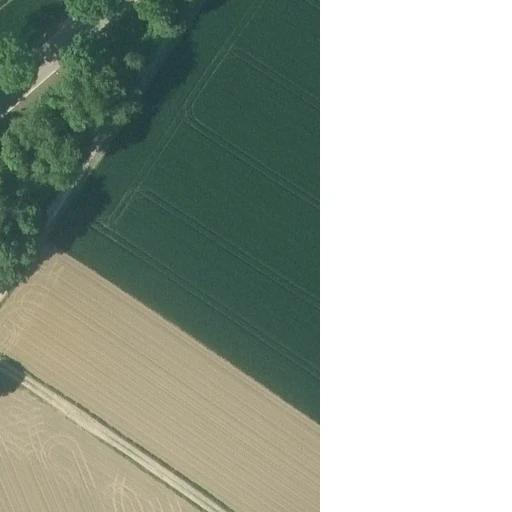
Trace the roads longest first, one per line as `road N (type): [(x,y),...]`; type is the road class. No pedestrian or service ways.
road 1 (track): [(195,0),(0,287)]
road 2 (tertiary): [(0,107),(121,0)]
